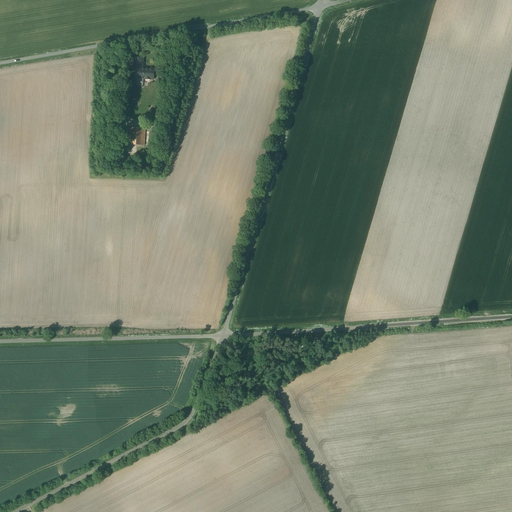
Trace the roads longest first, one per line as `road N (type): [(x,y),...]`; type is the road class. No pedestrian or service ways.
road 1 (unclassified): [(320,6),(222,335)]
road 2 (unclassified): [(320,6),(0,60)]
road 3 (unclassified): [(222,335),(511,316)]
road 4 (unclassified): [(222,335),(187,419),(12,511)]
road 5 (unclassified): [(0,340),(222,335)]
